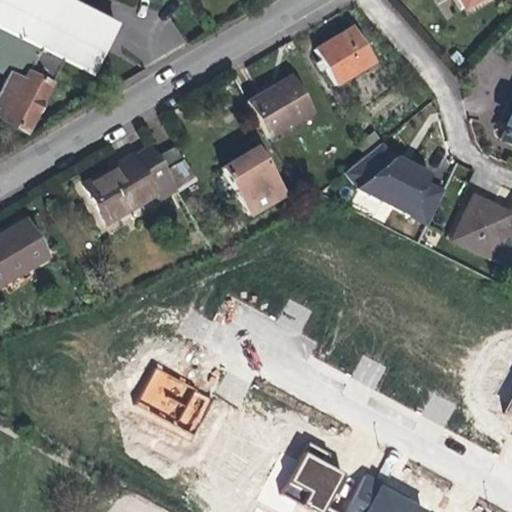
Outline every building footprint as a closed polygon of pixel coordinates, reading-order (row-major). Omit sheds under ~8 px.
[(115,25),(64,0),(0,0),(0,31),(59,62),(89,77),(115,25)] [(457,0),(463,9),(478,0),(457,0)] [(373,63),(352,27),(332,39),(313,50),(335,86),(373,63)] [(0,72),(4,75),(12,61),(50,80),(59,62),(0,31),(0,72)] [(12,61),(4,75),(0,83),(0,115),(2,117),(0,119),(0,121),(23,133),(50,80),(12,61)] [(267,139),(312,112),(290,76),(270,88),(245,102),(267,139)] [(511,112),(499,139),(511,145),(511,112)] [(363,154),(380,141),(373,132),(356,146),(363,154)] [(378,145),(343,173),(357,189),(391,160),(378,145)] [(157,200),(176,189),(173,185),(165,171),(149,146),(134,156),(136,159),(124,166),(114,172),(112,168),(83,186),(104,221),(138,201),(139,203),(154,195),(157,200)] [(284,196),(255,147),(238,157),(220,168),(249,217),(284,196)] [(179,158),(174,148),(159,156),(164,166),(179,158)] [(392,159),(391,160),(357,189),(355,190),(403,214),(421,188),(425,181),(392,159)] [(173,185),(192,174),(183,160),(165,171),(173,185)] [(177,192),(196,180),(192,174),(173,185),(176,189),(177,192)] [(439,198),(421,188),(403,214),(426,225),(439,198)] [(487,259),(508,215),(487,204),(472,197),(450,241),(487,259)] [(511,206),(508,215),(487,259),(508,269),(511,261),(511,206)] [(280,255),(298,264),(303,256),(335,273),(350,245),(365,253),(380,225),(364,216),(355,233),(323,216),(313,235),(296,225),(280,255)] [(0,284),(46,258),(24,221),(0,234),(0,284)] [(500,280),(505,270),(495,266),(490,275),(500,280)] [(441,300),(380,268),(362,303),(394,320),(407,327),(405,330),(420,338),(441,300)] [(453,328),(507,357),(511,347),(511,313),(472,292),(453,328)] [(407,327),(394,320),(392,323),(405,330),(407,327)] [(458,395),(480,407),(495,379),(473,367),(458,395)] [(211,399),(153,368),(133,404),(191,436),(192,435),(211,399)] [(271,424),(214,394),(211,399),(192,435),(249,466),(271,424)] [(511,396),(503,414),(511,418),(511,396)] [(334,511),(324,506),(341,474),(322,464),(327,454),(307,443),(278,495),(310,511),(334,511)] [(394,492),(363,476),(343,511),(421,511),(404,503),(395,498),(394,492)] [(406,499),(394,492),(395,498),(404,503),(406,499)]
